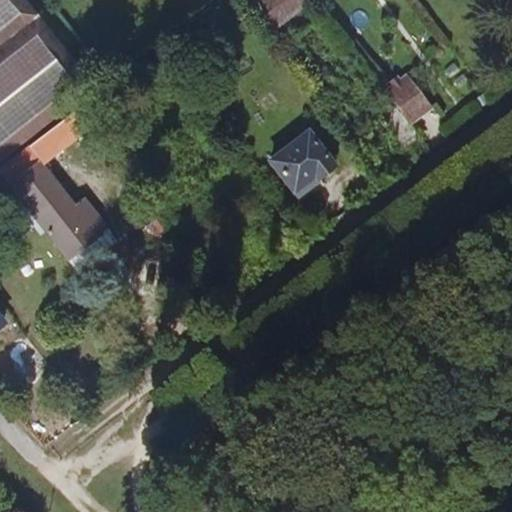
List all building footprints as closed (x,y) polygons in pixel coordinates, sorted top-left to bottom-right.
[(25,0),(0,0),(0,158),(94,87),(25,0)] [(311,0),(249,0),(257,10),(260,8),(276,28),(311,0)] [(215,12),(204,20),(212,30),(222,22),(215,12)] [(394,85),(385,92),(394,104),(410,124),(432,107),(407,75),(400,81),(394,85)] [(390,80),(394,85),(400,81),(396,76),(390,80)] [(474,100),(480,108),(489,100),(484,93),(474,100)] [(85,103),(73,112),(85,127),(89,133),(100,124),(85,103)] [(405,148),(419,137),(410,124),(394,104),(380,115),(405,148)] [(85,127),(73,112),(0,167),(0,173),(11,187),(40,226),(75,272),(116,241),(84,198),(75,205),(41,161),(85,127)] [(308,132),(271,161),(293,190),(314,174),(317,178),(334,166),(308,132)] [(56,374),(38,351),(26,361),(44,384),(56,374)]
